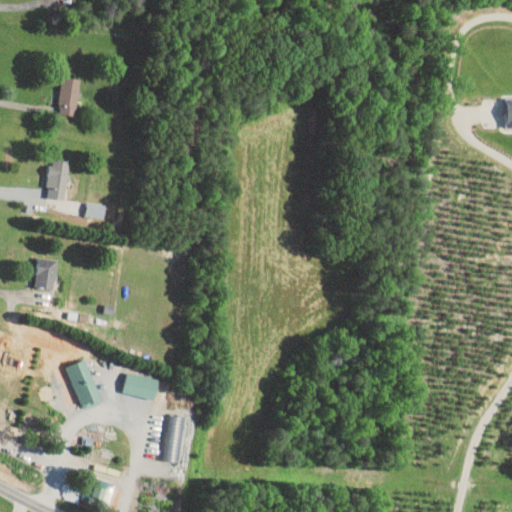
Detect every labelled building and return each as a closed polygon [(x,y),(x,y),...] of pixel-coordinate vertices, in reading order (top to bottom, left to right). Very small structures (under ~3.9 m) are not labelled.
[(69,71),(52,69),(48,106),(65,108),(69,71)] [(56,192),(59,153),(40,152),(37,191),(56,192)] [(74,209),(94,212),(96,199),(76,195),(74,209)] [(46,252),(26,251),(25,281),(45,282),(46,252)] [(55,360),(70,401),(92,393),(76,352),(55,360)] [(111,385),(147,393),(151,372),(115,365),(111,385)] [(160,459),(179,460),(183,415),(164,414),(160,459)] [(82,489),(94,492),(97,481),(84,478),(82,489)]
